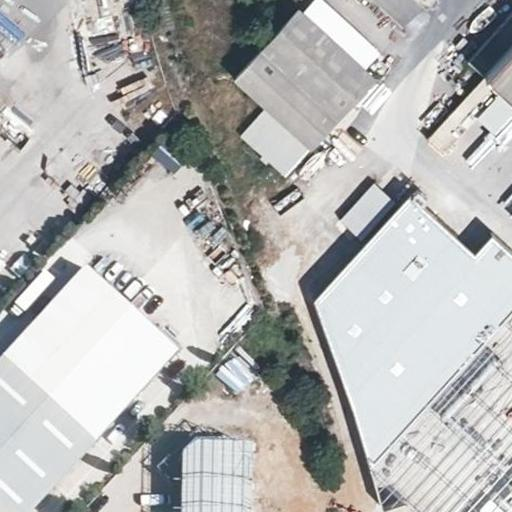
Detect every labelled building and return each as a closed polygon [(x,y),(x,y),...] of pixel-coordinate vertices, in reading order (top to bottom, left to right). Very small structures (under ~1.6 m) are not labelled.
[(511,16),(474,58),(490,75),(433,137),(449,152),(507,89),(511,94),(511,16)] [(299,17),(236,87),(304,149),(368,79),(299,17)] [(170,175),(186,161),(167,139),(151,153),(170,175)] [(90,145),(83,152),(105,174),(112,167),(90,145)] [(374,181),(339,218),(361,239),(396,201),(374,181)] [(409,199),(316,301),(369,460),(376,462),(511,311),(511,256),(490,236),(475,256),(409,199)] [(0,363),(0,511),(30,511),(177,354),(87,270),(0,363)] [(511,511),(511,329),(510,327),(375,473),(417,511),(511,511)] [(242,349),(214,373),(234,396),(262,373),(242,349)] [(183,450),(182,511),(248,511),(250,441),(197,435),(183,450)]
